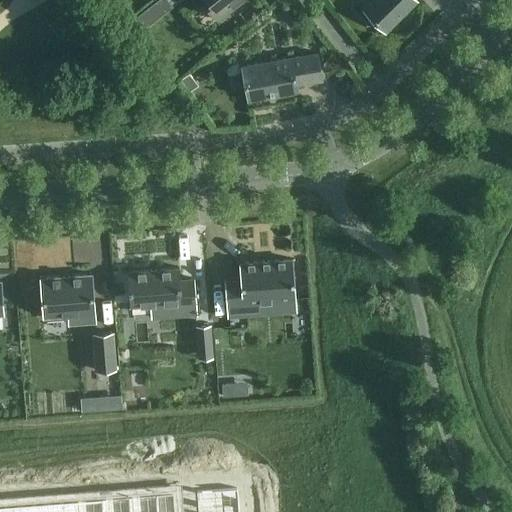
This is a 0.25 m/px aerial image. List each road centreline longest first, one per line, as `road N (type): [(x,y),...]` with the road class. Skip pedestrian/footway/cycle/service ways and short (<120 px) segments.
road 1 (unclassified): [(497,511),(461,471),(445,435),(415,283),(344,212),(328,167)]
road 2 (tertiary): [(0,196),(328,167)]
road 3 (tertiary): [(328,167),(395,135),(511,24)]
